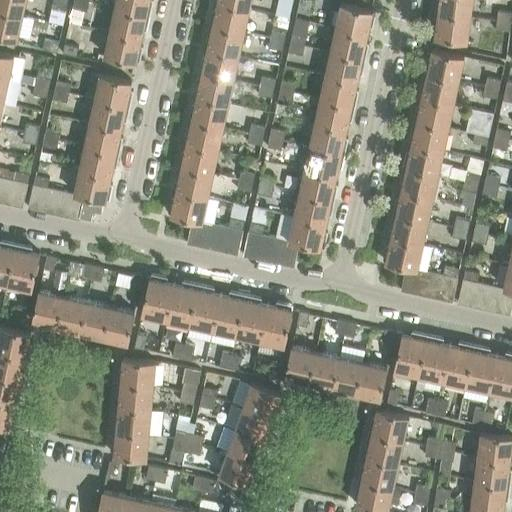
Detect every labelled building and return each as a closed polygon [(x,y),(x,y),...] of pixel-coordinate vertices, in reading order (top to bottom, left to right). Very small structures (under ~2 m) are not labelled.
[(0,0),(0,9),(24,14),(27,0),(0,0)] [(67,0),(53,0),(52,6),(66,9),(67,0)] [(85,10),(87,0),(73,0),(72,7),(85,10)] [(116,0),(115,6),(127,8),(150,13),(152,0),(116,0)] [(210,22),(244,29),(249,6),(223,0),(217,0),(216,8),(213,7),(210,22)] [(280,0),(278,12),(291,15),(294,0),(280,0)] [(436,0),(435,11),(471,16),(473,0),(436,0)] [(373,10),(373,9),(342,2),(337,25),(368,32),(370,25),(372,26),(376,11),(373,10)] [(150,13),(127,8),(115,6),(110,30),(127,34),(142,37),(144,28),(146,29),(150,13)] [(0,33),(19,38),(24,14),(0,9),(0,33)] [(511,11),(499,10),(497,20),(511,21),(511,12),(511,11)] [(433,26),(436,26),(435,35),(468,39),(471,16),(435,11),(433,26)] [(511,21),(497,20),(496,30),(510,31),(511,21)] [(209,39),(207,46),(239,53),(244,29),(210,22),(206,38),(209,39)] [(368,32),(337,25),(332,49),(366,56),(369,42),(366,41),(368,32)] [(275,26),(273,36),(286,39),(288,29),(275,26)] [(142,37),(127,34),(110,30),(105,54),(127,58),(137,60),(137,59),(140,60),(143,45),(140,44),(142,37)] [(307,33),(294,30),(292,40),(305,43),(307,33)] [(286,39),(273,36),(270,46),(284,48),(286,39)] [(56,53),(58,43),(45,40),(43,50),(56,53)] [(303,53),(305,43),(292,40),(290,50),(303,53)] [(77,47),(64,44),(61,54),(75,57),(77,47)] [(202,54),(199,70),(234,77),(244,79),(249,56),(239,53),(207,46),(205,55),(202,54)] [(427,55),(424,69),(459,77),(464,54),(432,47),(430,56),(427,55)] [(366,56),(332,49),(326,73),(358,79),(359,72),(362,73),(366,56)] [(0,73),(21,78),(23,71),(26,56),(0,50),(0,73)] [(38,72),(36,82),(49,85),(53,67),(44,65),(42,73),(38,72)] [(422,94),(454,101),(459,77),(424,69),(421,86),(424,87),(422,94)] [(198,86),(197,94),(228,101),(234,77),(199,70),(196,85),(198,86)] [(0,73),(0,99),(5,100),(16,103),(21,78),(0,73)] [(95,95),(130,103),(133,89),(130,88),(132,79),(100,73),(95,95)] [(358,79),(326,73),(321,96),(355,104),(359,89),(356,88),(358,79)] [(489,73),(486,83),(500,86),(502,76),(489,73)] [(264,74),(262,83),(275,86),(277,76),(264,74)] [(70,79),(57,76),(54,86),(68,89),(70,79)] [(296,81),(283,78),(281,88),(294,91),(296,81)] [(49,85),(36,82),(33,91),(47,94),(49,85)] [(275,86),(262,83),(260,93),(273,96),(275,86)] [(500,86),(486,83),(484,93),(498,96),(500,86)] [(66,99),(68,89),(54,86),(52,96),(66,99)] [(292,100),(294,91),(281,88),(279,98),(292,100)] [(189,117),(223,125),(228,101),(197,94),(195,102),(192,102),(189,117)] [(309,103),(319,105),(315,120),(347,127),(349,119),(352,119),(355,104),(321,96),(311,94),(309,103)] [(417,102),(414,117),(449,125),(454,101),(422,94),(420,103),(417,102)] [(122,126),(124,119),(126,120),(130,103),(95,95),(90,119),(122,126)] [(489,133),(491,124),(494,110),(472,105),(467,128),(476,131),(489,133)] [(188,133),(186,142),(218,149),(223,125),(189,117),(185,133),(188,133)] [(411,141),(444,148),(449,125),(414,117),(410,133),(413,134),(411,141)] [(90,119),(85,144),(120,151),(123,136),(120,135),(122,126),(90,119)] [(27,120),(25,130),(38,133),(41,123),(27,120)] [(347,127),(315,120),(310,144),(345,152),(348,136),(345,135),(347,127)] [(253,121),(251,131),(264,134),(266,124),(253,121)] [(59,128),(46,125),(44,135),(57,138),(59,128)] [(511,128),(497,125),(495,135),(508,138),(511,128)] [(272,126),(270,135),(283,138),(286,129),(272,126)] [(38,133),(25,130),(23,140),(36,143),(38,133)] [(264,134),(251,131),(249,141),(262,144),(264,134)] [(489,133),(476,131),(474,140),(487,143),(489,133)] [(55,147),(57,138),(44,135),(42,144),(55,147)] [(270,135),(268,145),(281,148),(283,138),(270,135)] [(495,135),(493,145),(506,148),(508,138),(495,135)] [(407,149),(403,165),(438,172),(444,148),(411,141),(410,150),(407,149)] [(178,165),(213,173),(218,149),(186,142),(184,149),(182,149),(178,165)] [(116,167),(120,151),(85,144),(79,168),(111,175),(113,166),(116,167)] [(345,152),(310,144),(305,168),(337,175),(339,166),(341,167),(345,152)] [(178,180),(176,190),(207,197),(213,173),(178,165),(175,180),(178,180)] [(401,189),(433,196),(438,172),(403,165),(400,180),(403,181),(401,189)] [(452,165),(450,175),(465,178),(479,181),(481,171),(467,168),(452,165)] [(74,191),(84,193),(80,215),(91,217),(93,209),(101,210),(104,197),(106,198),(107,197),(109,197),(113,183),(110,182),(111,175),(79,168),(74,191)] [(337,175),(305,168),(299,192),(334,199),(338,183),(335,182),(337,175)] [(28,181),(30,172),(17,169),(15,178),(28,181)] [(242,169),(240,179),(253,182),(256,172),(242,169)] [(48,176),(35,173),(33,183),(46,185),(48,176)] [(275,176),(261,173),(259,183),(273,186),(275,176)] [(500,176),(487,173),(484,182),(498,185),(500,176)] [(0,184),(0,199),(10,202),(15,178),(2,175),(0,184)] [(28,181),(15,178),(10,202),(23,204),(28,181)] [(479,181),(465,178),(463,188),(476,191),(479,181)] [(253,182),(240,179),(238,188),(251,191),(253,182)] [(496,195),(498,185),(484,182),(482,192),(496,195)] [(41,208),(46,185),(33,183),(28,206),(41,208)] [(270,196),(273,186),(259,183),(257,193),(270,196)] [(59,188),(46,185),(41,208),(54,211),(59,188)] [(54,211),(67,214),(72,190),(59,188),(54,211)] [(396,196),(393,212),(428,220),(433,196),(401,189),(399,197),(396,196)] [(80,217),(80,215),(84,193),(74,191),(72,190),(67,214),(80,217)] [(193,217),(202,218),(207,197),(176,190),(174,196),(171,195),(168,210),(171,211),(171,212),(193,217)] [(334,199),(299,192),(294,216),(326,223),(328,213),(331,214),(334,199)] [(390,237),(423,244),(428,220),(393,212),(390,227),(392,228),(390,237)] [(232,216),(230,225),(243,228),(245,219),(232,216)] [(326,223),(294,216),(289,237),(299,240),(321,245),(321,244),(324,245),(328,230),(325,229),(326,223)] [(468,229),(470,219),(457,216),(455,226),(468,229)] [(187,241),(199,244),(205,219),(202,218),(193,217),(187,241)] [(212,246),(217,222),(205,219),(199,244),(212,246)] [(251,220),(249,229),(262,231),(264,222),(251,220)] [(489,223),(476,220),(474,230),(487,233),(489,223)] [(212,246),(224,249),(230,225),(217,222),(212,246)] [(230,225),(224,249),(238,252),(243,228),(230,225)] [(455,226),(452,236),(466,238),(468,229),(455,226)] [(244,253),(256,256),(262,231),(249,229),(244,253)] [(485,243),(487,233),(474,230),(472,240),(485,243)] [(274,234),(262,231),(256,256),(269,259),(274,234)] [(281,262),(287,237),(274,234),(269,259),(281,262)] [(299,240),(289,237),(287,237),(281,262),(294,264),(299,240)] [(406,264),(406,265),(417,267),(423,244),(390,237),(389,243),(386,243),(383,258),(386,258),(385,259),(406,264)] [(0,241),(0,280),(7,282),(16,242),(2,239),(2,238),(1,238),(0,241)] [(7,282),(32,287),(40,250),(31,248),(32,245),(31,245),(17,242),(16,242),(7,282)] [(57,255),(47,253),(44,267),(54,269),(57,255)] [(71,258),(67,272),(92,277),(95,263),(71,258)] [(101,279),(104,265),(95,263),(92,277),(101,279)] [(457,276),(460,266),(446,263),(444,273),(445,273),(457,276)] [(401,288),(414,291),(419,267),(417,267),(406,265),(401,288)] [(427,294),(432,270),(419,267),(414,291),(427,294)] [(479,271),(478,271),(465,268),(463,277),(476,280),(477,280),(479,271)] [(427,294),(440,297),(445,273),(444,273),(432,270),(427,294)] [(139,288),(142,274),(133,271),(129,285),(139,288)] [(150,274),(142,311),(165,316),(173,279),(167,278),(167,275),(166,275),(152,272),(152,275),(150,274)] [(445,273),(440,297),(452,299),(457,276),(445,273)] [(458,301),(471,303),(476,280),(463,277),(458,301)] [(183,281),(173,279),(165,316),(189,322),(190,322),(199,282),(198,282),(184,279),(183,278),(183,281)] [(489,283),(477,280),(476,280),(471,303),(484,306),(489,283)] [(187,333),(211,339),(213,327),(221,290),(213,288),(214,285),(213,285),(199,282),(190,322),(187,333)] [(497,309),(502,286),(489,283),(484,306),(497,309)] [(511,299),(511,288),(504,286),(502,286),(497,309),(509,312),(511,299)] [(40,325),(55,328),(63,292),(40,287),(33,320),(41,322),(40,325)] [(230,292),(221,290),(213,327),(211,339),(234,344),(237,332),(245,292),(231,289),(230,289),(230,292)] [(87,298),(63,292),(55,328),(71,331),(72,328),(80,330),(87,298)] [(237,332),(261,337),(269,301),(260,299),(261,295),(260,295),(260,296),(246,293),(246,292),(245,292),(237,332)] [(87,335),(104,339),(112,303),(87,298),(80,330),(88,332),(87,335)] [(276,302),(269,301),(261,337),(284,343),(292,306),(291,305),(292,303),(278,300),(278,299),(277,299),(276,302)] [(118,342),(119,339),(128,341),(132,321),(135,308),(112,303),(104,339),(118,342)] [(24,323),(27,309),(17,307),(14,319),(14,321),(24,323)] [(307,324),(310,310),(300,308),(297,322),(307,324)] [(335,331),(344,333),(347,319),(338,317),(335,331)] [(354,335),(357,321),(347,319),(344,333),(354,335)] [(0,324),(0,347),(29,354),(32,340),(29,339),(31,331),(30,330),(0,324)] [(392,343),(395,329),(385,327),(382,341),(392,343)] [(412,332),(403,330),(395,367),(419,373),(428,332),(427,332),(427,333),(413,330),(413,329),(412,329),(412,332)] [(148,333),(138,331),(135,345),(145,347),(148,333)] [(428,332),(419,373),(442,378),(450,341),(443,339),(443,336),(442,336),(428,333),(428,332)] [(171,353),(182,355),(185,341),(175,339),(171,353)] [(458,343),(450,341),(442,378),(466,383),(475,343),(474,343),(460,340),(459,339),(458,343)] [(185,341),(182,355),(191,357),(194,343),(185,341)] [(293,380),(307,384),(315,348),(292,343),(285,376),(294,377),(293,380)] [(466,383),(490,389),(498,351),(489,349),(490,346),(489,346),(475,343),(466,383)] [(25,371),(29,354),(0,347),(0,373),(21,378),(22,370),(25,371)] [(324,387),(325,384),(333,386),(340,353),(315,348),(307,384),(324,387)] [(219,364),(229,366),(232,352),(222,350),(219,364)] [(498,351),(490,389),(489,395),(499,397),(500,391),(511,393),(511,351),(507,350),(506,350),(505,353),(498,351)] [(242,354),(232,352),(229,366),(239,368),(242,354)] [(340,391),(356,394),(364,359),(340,353),(333,386),(341,388),(340,391)] [(119,364),(118,379),(154,382),(156,359),(123,356),(123,365),(119,364)] [(371,398),(372,395),(380,396),(387,364),(364,359),(356,394),(371,398)] [(277,377),(280,362),(270,360),(267,374),(277,377)] [(186,366),(181,388),(195,391),(197,382),(200,369),(186,366)] [(19,386),(21,378),(0,373),(0,398),(18,403),(22,387),(19,386)] [(120,396),(119,404),(151,407),(154,382),(118,379),(116,396),(120,396)] [(283,400),(280,399),(283,391),(252,380),(245,402),(278,414),(283,400)] [(217,387),(203,384),(200,393),(214,397),(217,387)] [(400,388),(391,386),(388,400),(397,402),(400,388)] [(195,391),(181,388),(178,397),(192,401),(195,391)] [(212,406),(214,397),(200,393),(198,403),(212,406)] [(425,408),(434,411),(438,397),(428,394),(425,408)] [(447,399),(438,397),(434,411),(444,413),(447,399)] [(15,418),(18,403),(0,398),(0,423),(10,426),(12,417),(15,418)] [(272,430),(278,414),(245,402),(236,426),(266,437),(269,429),(272,430)] [(115,412),(113,429),(149,432),(161,433),(163,408),(151,407),(119,404),(118,413),(115,412)] [(482,423),(486,409),(475,406),(472,419),(472,420),(482,423)] [(372,415),(369,429),(404,437),(409,414),(377,407),(375,416),(372,415)] [(486,409),(482,423),(491,425),(491,424),(494,411),(486,409)] [(180,410),(174,436),(187,439),(189,430),(192,430),(194,419),(189,417),(190,413),(180,410)] [(266,437),(236,426),(228,449),(261,461),(267,446),(264,445),(266,437)] [(115,444),(114,453),(147,456),(149,432),(113,429),(112,444),(115,444)] [(365,446),(368,447),(367,454),(399,461),(404,437),(369,429),(365,446)] [(187,439),(200,442),(203,433),(192,430),(189,430),(187,439)] [(481,431),(478,455),(510,460),(511,451),(511,434),(505,434),(498,433),(481,431)] [(440,446),(441,436),(428,434),(426,444),(440,446)] [(174,436),(172,445),(168,461),(182,464),(185,448),(187,439),(174,436)] [(440,446),(453,448),(455,439),(441,436),(440,446)] [(187,439),(185,448),(198,451),(200,442),(187,439)] [(440,446),(426,444),(425,453),(436,455),(438,455),(440,446)] [(438,455),(442,456),(439,472),(449,473),(452,457),(453,448),(440,446),(438,455)] [(256,475),(261,461),(228,449),(220,472),(250,483),(253,474),(256,475)] [(362,462),(358,478),(394,486),(399,461),(367,454),(365,463),(362,462)] [(478,455),(475,479),(510,484),(510,481),(511,471),(511,469),(511,467),(509,467),(510,460),(478,455)] [(110,458),(107,471),(117,473),(120,459),(110,458)] [(145,476),(154,478),(157,464),(148,462),(145,476)] [(168,466),(157,464),(154,478),(165,480),(168,466)] [(191,486),(201,489),(204,475),(195,472),(191,486)] [(214,477),(204,475),(201,489),(211,491),(214,477)] [(389,509),(394,486),(358,478),(355,493),(358,494),(356,502),(389,509)] [(475,479),(472,504),(504,508),(505,499),(508,499),(510,484),(475,479)] [(415,491),(429,493),(431,483),(416,481),(415,491)] [(451,487),(437,485),(435,494),(449,497),(451,487)] [(122,511),(127,492),(104,487),(98,511),(122,511)] [(252,490),(242,487),(239,500),(249,502),(252,490)] [(427,503),(429,493),(415,491),(413,500),(427,503)] [(147,511),(151,498),(127,492),(122,511),(147,511)] [(447,506),(449,497),(435,494),(433,504),(447,506)] [(172,511),(175,503),(151,498),(147,511),(172,511)] [(198,511),(199,509),(175,503),(172,511),(198,511)]
